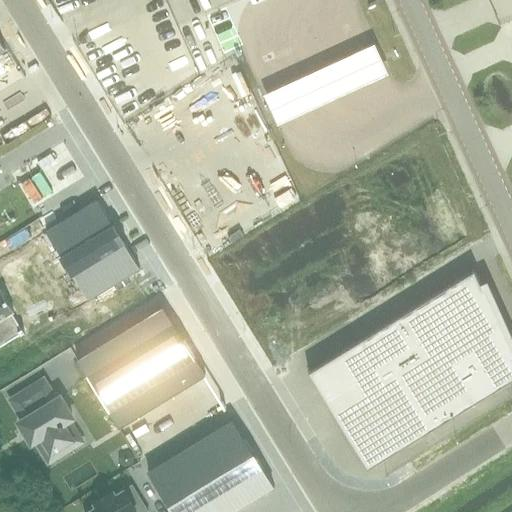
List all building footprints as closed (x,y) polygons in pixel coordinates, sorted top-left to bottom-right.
[(0,42),(0,134),(41,109),(5,51),(0,42)] [(264,95),(277,123),(388,72),(374,44),(264,95)] [(52,155),(5,185),(26,219),(73,189),(52,155)] [(139,267),(97,198),(45,229),(88,299),(139,267)] [(303,250),(252,281),(295,352),(308,372),(367,469),(511,380),(511,342),(486,285),(482,286),(474,269),(464,247),(446,207),(437,212),(430,198),(312,265),(303,250)] [(0,344),(22,330),(10,312),(13,310),(0,289),(0,344)] [(163,307),(78,360),(120,429),(206,376),(163,307)] [(23,420),(19,422),(32,443),(36,440),(45,455),(56,449),(56,450),(62,446),(61,445),(69,441),(61,429),(64,427),(62,424),(69,420),(73,417),(60,397),(56,399),(52,393),(41,400),(42,401),(36,405),(36,403),(19,413),(23,420)] [(235,419),(151,471),(176,511),(233,511),(276,486),(235,419)] [(99,507),(90,511),(146,511),(131,487),(115,497),(113,493),(96,503),(99,507)]
